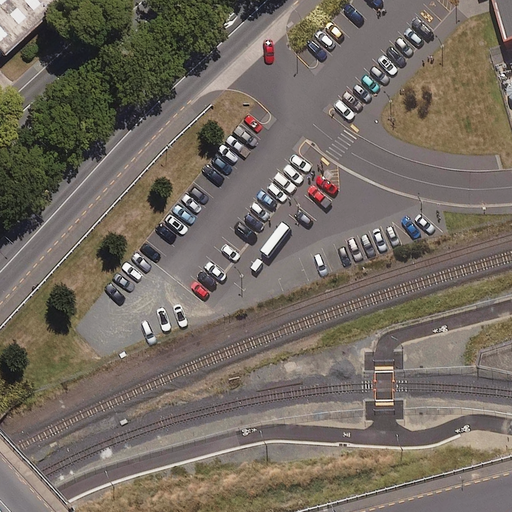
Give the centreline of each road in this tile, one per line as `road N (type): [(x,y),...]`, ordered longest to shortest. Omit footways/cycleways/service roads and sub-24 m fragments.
road 1 (tertiary): [(0,271),(170,88),(267,0)]
road 2 (trunk): [(141,0),(0,131)]
